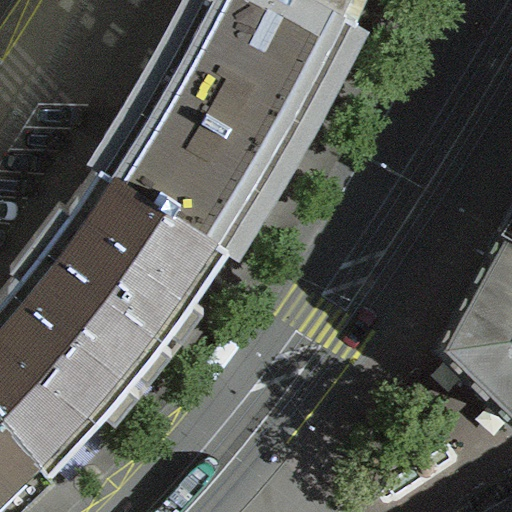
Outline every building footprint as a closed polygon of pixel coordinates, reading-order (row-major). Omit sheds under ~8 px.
[(110,122),(119,129),(96,166),(222,246),(249,205),(259,210),(272,188),(262,183),(269,172),(286,143),(296,148),(308,125),(299,120),(321,80),(331,84),(342,61),(333,56),(352,17),(320,0),(179,0),(178,3),(188,9),(168,46),(159,40),(145,63),(155,70),(134,106),(124,100),(110,122)] [(320,0),(352,17),(359,0),(320,0)] [(222,246),(96,166),(65,211),(55,204),(8,265),(18,273),(0,293),(0,410),(45,469),(60,453),(100,409),(110,417),(131,392),(121,384),(134,368),(143,376),(164,351),(154,343),(166,327),(176,335),(196,309),(185,301),(222,246)] [(511,236),(511,198),(497,227),(497,229),(511,236)] [(476,389),(511,424),(511,236),(497,229),(444,327),(433,347),(476,389)] [(0,511),(17,496),(45,469),(0,410),(0,511)]
